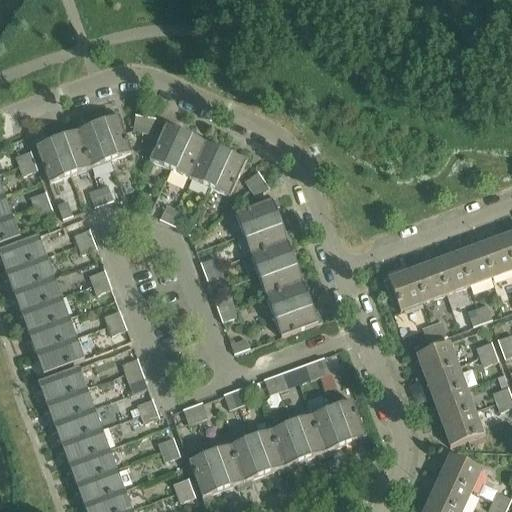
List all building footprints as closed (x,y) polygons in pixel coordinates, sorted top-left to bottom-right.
[(111,124),(98,128),(112,165),(133,158),(118,116),(109,119),(111,124)] [(136,119),(133,135),(143,137),(146,121),(136,119)] [(146,121),(143,137),(153,139),(156,123),(146,121)] [(149,165),(169,174),(186,139),(173,133),(175,129),(167,125),(149,165)] [(112,165),(98,128),(86,133),(84,129),(77,131),(92,173),(112,165)] [(71,138),(59,143),(72,180),(92,173),(77,131),(70,134),(71,138)] [(198,145),(186,139),(169,174),(189,183),(207,144),(200,140),(198,145)] [(50,188),(72,180),(59,143),(45,148),(43,144),(35,147),(50,188)] [(208,192),(224,157),(212,151),(214,147),(207,144),(189,183),(208,192)] [(32,156),(16,162),(20,171),(35,165),(32,156)] [(237,163),(224,157),(208,192),(229,202),(247,162),(239,158),(237,163)] [(35,165),(20,171),(23,181),(39,175),(35,165)] [(258,177),(245,186),(250,194),(264,185),(258,177)] [(264,185),(250,194),(256,202),(270,193),(264,185)] [(108,190),(99,194),(105,209),(114,206),(108,190)] [(99,194),(90,197),(96,213),(105,209),(99,194)] [(47,196),(31,202),(35,212),(50,206),(47,196)] [(0,224),(13,219),(5,199),(0,200),(0,224)] [(243,239),(280,225),(275,213),(280,211),(277,203),(236,218),(243,239)] [(64,225),(74,221),(68,205),(58,209),(64,225)] [(50,206),(35,212),(38,221),(54,215),(50,206)] [(166,210),(160,224),(169,229),(176,214),(166,210)] [(176,214),(169,229),(178,233),(185,218),(176,214)] [(0,248),(21,241),(13,219),(0,224),(0,248)] [(251,259),(292,245),(289,238),(285,239),(280,225),(243,239),(251,259)] [(90,234),(75,240),(78,249),(94,244),(90,234)] [(511,236),(501,241),(511,269),(511,236)] [(7,276),(47,260),(40,240),(0,254),(0,263),(2,263),(7,275),(7,276)] [(479,249),(491,282),(511,274),(511,269),(501,241),(479,249)] [(94,244),(78,249),(82,259),(97,253),(94,244)] [(258,279),(295,266),(290,254),(295,252),(292,245),(251,259),(258,279)] [(456,257),(468,290),(491,282),(479,249),(456,257)] [(434,265),(446,299),(468,290),(456,257),(434,265)] [(14,296),(55,281),(47,260),(7,276),(7,275),(2,277),(5,285),(10,284),(14,296)] [(216,262),(201,267),(205,277),(220,271),(216,262)] [(411,274),(423,307),(446,299),(434,265),(411,274)] [(266,300),(307,285),(304,278),(300,280),(295,266),(258,279),(266,300)] [(220,271),(205,277),(208,286),(223,281),(220,271)] [(105,274),(90,280),(93,290),(109,284),(105,274)] [(400,316),(423,307),(411,274),(388,282),(400,316)] [(14,296),(10,297),(13,305),(17,303),(22,316),(63,301),(55,281),(14,296)] [(109,284),(93,290),(97,299),(112,293),(109,284)] [(273,320),(310,307),(305,294),(310,292),(307,285),(266,300),(273,320)] [(22,316),(18,317),(21,326),(25,324),(29,336),(30,336),(70,321),(63,301),(22,316)] [(231,302),(216,308),(220,317),(235,312),(231,302)] [(281,342),(322,327),(319,319),(315,320),(310,307),(273,320),(281,342)] [(486,309),(477,313),(482,328),(492,324),(486,309)] [(235,312),(220,317),(223,327),(238,321),(235,312)] [(477,313),(467,316),(473,331),(482,328),(477,313)] [(120,315),(104,321),(108,330),(124,325),(120,315)] [(30,336),(29,336),(25,338),(28,346),(32,344),(37,356),(37,357),(78,341),(70,321),(30,336)] [(124,325),(108,330),(111,340),(127,334),(124,325)] [(441,326),(432,329),(437,344),(447,341),(441,326)] [(432,329),(422,333),(428,348),(437,344),(432,329)] [(511,339),(498,345),(501,354),(511,349),(511,339)] [(86,363),(78,341),(37,357),(37,356),(33,358),(36,366),(40,365),(45,378),(86,363)] [(246,343),(231,348),(235,359),(250,353),(246,343)] [(416,359),(425,382),(458,370),(449,346),(416,359)] [(492,347),(476,353),(480,362),(495,356),(492,347)] [(511,349),(501,354),(505,363),(511,360),(511,349)] [(495,356),(480,362),(483,371),(499,365),(495,356)] [(324,362),(314,365),(320,381),(329,378),(324,362)] [(138,363),(123,369),(126,378),(142,373),(138,363)] [(314,365),(305,369),(311,385),(320,381),(314,365)] [(433,405),(466,392),(458,370),(425,382),(433,405)] [(47,409),(87,393),(79,372),(35,388),(38,397),(42,395),(47,408),(47,409)] [(142,373),(126,378),(129,388),(145,382),(142,373)] [(283,377),(274,380),(280,396),(289,392),(283,377)] [(274,380),(265,384),(270,399),(280,396),(274,380)] [(508,391),(493,397),(496,406),(511,401),(508,391)] [(243,392),(234,395),(239,411),(249,408),(243,392)] [(433,405),(441,427),(475,415),(466,392),(433,405)] [(47,409),(47,408),(43,409),(46,417),(50,416),(54,428),(55,429),(95,413),(87,393),(47,409)] [(234,395),(224,399),(230,415),(239,411),(234,395)] [(511,401),(496,406),(500,416),(511,411),(511,401)] [(153,404),(138,409),(141,419),(157,413),(153,404)] [(353,404),(331,412),(345,448),(358,444),(360,448),(368,445),(353,404)] [(203,407),(193,410),(199,426),(208,423),(203,407)] [(193,410),(183,414),(189,430),(199,426),(193,410)] [(311,420),(326,461),(334,458),(332,453),(345,448),(331,412),(311,420)] [(55,429),(54,428),(51,429),(53,437),(57,436),(62,448),(62,449),(102,433),(95,413),(55,429)] [(157,413),(141,419),(145,428),(160,423),(157,413)] [(475,415),(441,427),(450,451),(483,439),(475,415)] [(291,427),(304,463),(318,458),(320,463),(326,461),(311,420),(291,427)] [(271,435),(286,476),(293,473),(291,468),(304,463),(291,427),(271,435)] [(62,449),(62,448),(58,450),(61,457),(64,456),(69,468),(69,469),(110,454),(102,433),(62,449)] [(250,442),(264,479),(277,474),(278,478),(286,476),(271,435),(250,442)] [(174,442),(158,448),(161,457),(177,451),(174,442)] [(230,450),(246,491),(253,488),(251,483),(264,479),(250,442),(230,450)] [(210,457),(224,494),(237,489),(239,494),(246,491),(230,450),(210,457)] [(177,451),(161,457),(165,466),(180,461),(177,451)] [(69,469),(69,468),(65,469),(68,478),(72,476),(76,488),(77,489),(117,474),(110,454),(69,469)] [(189,465),(204,506),(212,503),(211,499),(224,494),(210,457),(189,465)] [(451,458),(440,481),(472,496),(483,473),(451,458)] [(77,489),(76,488),(73,490),(76,498),(79,496),(84,509),(84,510),(125,494),(117,474),(77,489)] [(465,511),(472,496),(440,481),(430,503),(450,511),(465,511)] [(189,483),(173,488),(177,498),(192,492),(189,483)] [(192,492),(177,498),(180,507),(196,502),(192,492)] [(84,510),(84,509),(80,510),(80,511),(131,511),(125,494),(84,510)] [(497,496),(492,506),(505,511),(507,511),(511,503),(497,496)] [(450,511),(430,503),(425,511),(450,511)]
